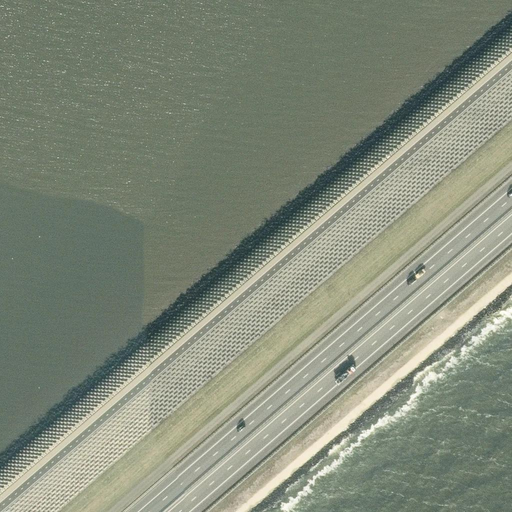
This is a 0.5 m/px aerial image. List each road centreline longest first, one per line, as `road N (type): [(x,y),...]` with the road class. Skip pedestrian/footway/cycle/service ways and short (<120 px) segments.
road 1 (motorway): [(511,197),(147,511)]
road 2 (motorway): [(178,511),(511,223)]
